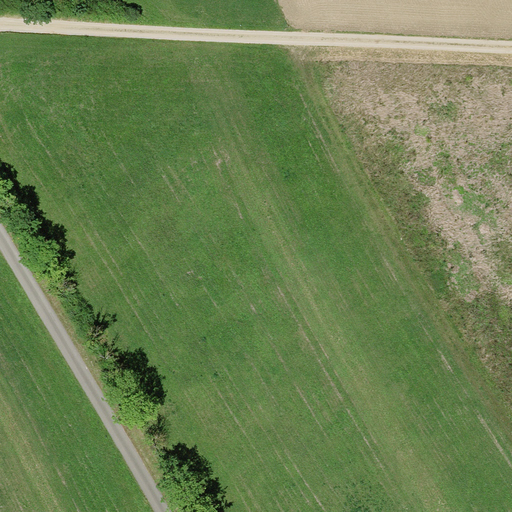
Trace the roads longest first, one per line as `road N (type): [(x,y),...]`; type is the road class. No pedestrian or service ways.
road 1 (track): [(511,54),(0,26)]
road 2 (track): [(291,39),(377,223),(511,431)]
road 3 (track): [(159,511),(0,244)]
